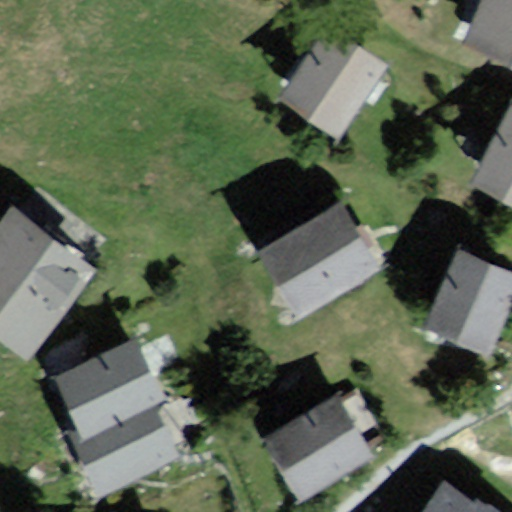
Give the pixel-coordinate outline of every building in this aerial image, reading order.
[(511,0),(510,0),(494,42),(511,49),(511,0)] [(410,61),(345,18),(296,93),(361,135),(410,61)] [(511,110),(505,107),(470,187),(511,205),(511,110)] [(403,266),(361,194),(282,241),(324,313),(403,266)] [(122,264),(38,204),(0,256),(0,318),(54,358),(122,264)] [(511,297),(511,274),(447,251),(418,332),(490,358),(511,297)] [(160,328),(74,370),(105,432),(95,437),(121,489),(195,453),(174,410),(195,400),(160,328)] [(362,395),(292,434),(326,495),(396,456),(362,395)] [(511,511),(463,478),(440,511),(511,511)]
